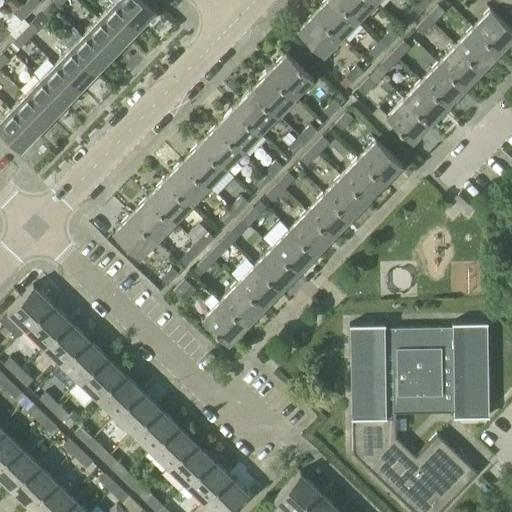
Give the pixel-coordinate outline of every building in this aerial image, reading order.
[(14,0),(10,0),(7,4),(14,11),(19,5),(14,0)] [(30,10),(39,0),(38,0),(26,0),(23,4),(30,10)] [(47,16),(57,7),(50,0),(41,10),(47,16)] [(137,25),(112,0),(97,15),(122,40),(137,25)] [(111,0),(112,0),(137,25),(152,9),(142,0),(111,0)] [(357,18),(338,0),(321,0),(312,10),(340,36),(357,18)] [(374,0),(373,0),(338,0),(357,18),(374,0)] [(419,9),(428,0),(416,0),(413,3),(419,9)] [(510,13),(511,10),(511,0),(506,0),(502,5),(510,13)] [(409,20),(419,9),(413,3),(402,14),(409,20)] [(432,21),(443,10),(437,3),(426,15),(432,21)] [(20,20),(30,10),(23,4),(14,13),(20,20)] [(511,36),(511,28),(488,6),(471,24),(498,50),(511,36)] [(340,36),(312,10),(295,28),(322,54),(340,36)] [(122,40),(97,15),(82,31),(108,55),(122,40)] [(421,33),(432,21),(426,15),(414,26),(421,33)] [(27,37),(37,27),(30,21),(21,31),(27,37)] [(0,40),(10,30),(3,24),(0,27),(0,40)] [(498,50),(471,24),(454,42),(481,68),(498,50)] [(385,45),(396,33),(390,27),(378,39),(385,45)] [(18,47),(27,37),(21,31),(11,40),(18,47)] [(108,55),(82,31),(67,46),(93,71),(108,55)] [(374,56),(385,45),(378,39),(367,50),(374,56)] [(398,57),(409,45),(402,39),(391,50),(398,57)] [(481,68),(454,42),(436,60),(464,86),(481,68)] [(93,71),(67,46),(53,62),(78,86),(93,71)] [(311,77),(284,50),(267,68),(294,95),(311,77)] [(386,68),(398,57),(391,50),(380,62),(386,68)] [(464,86),(436,60),(419,78),(446,104),(464,86)] [(78,86),(53,62),(38,77),(63,101),(78,86)] [(350,81),(362,69),(355,63),(343,75),(350,81)] [(294,95),(267,68),(249,86),(277,112),(294,95)] [(362,93),(374,81),(367,75),(356,86),(362,93)] [(63,101),(38,77),(23,92),(48,117),(63,101)] [(446,104),(419,78),(402,95),(429,122),(446,104)] [(277,112),(249,86),(232,104),(259,130),(277,112)] [(48,117),(23,92),(8,108),(34,132),(48,117)] [(333,97),(322,109),(328,115),(340,104),(339,103),(343,99),(337,93),(333,97)] [(429,122),(402,95),(384,113),(412,140),(429,122)] [(259,130),(232,104),(215,122),(242,148),(259,130)] [(34,132),(8,108),(0,115),(0,129),(19,147),(34,132)] [(340,127),(352,115),(345,109),(334,121),(340,127)] [(242,148),(215,122),(197,140),(225,166),(242,148)] [(305,139),(316,128),(309,122),(298,133),(305,139)] [(293,151),(305,139),(298,133),(287,145),(293,151)] [(317,151),(328,140),(321,134),(311,145),(317,151)] [(401,163),(373,136),(356,154),(383,181),(401,163)] [(225,166),(197,140),(180,158),(208,184),(225,166)] [(305,163),(317,151),(311,145),(299,157),(305,163)] [(383,181),(356,154),(339,172),(366,199),(383,181)] [(208,184),(180,158),(163,176),(190,202),(208,184)] [(270,175),(281,164),(275,158),(264,169),(270,175)] [(259,187),(270,175),(264,169),(252,181),(259,187)] [(282,187),(293,176),(287,170),(276,181),(282,187)] [(366,199),(339,172),(321,190),(349,216),(366,199)] [(190,202),(163,176),(146,194),(173,220),(190,202)] [(271,199),(282,187),(276,181),(265,192),(271,199)] [(349,216),(321,190),(304,208),(331,234),(349,216)] [(236,211),(247,199),(241,193),(229,205),(236,211)] [(173,220),(146,194),(128,212),(156,238),(173,220)] [(225,222),(236,211),(229,205),(218,216),(225,222)] [(248,223),(259,211),(252,205),(241,216),(248,223)] [(331,234),(304,208),(287,226),(314,252),(331,234)] [(156,238),(128,212),(111,229),(139,256),(156,238)] [(237,234),(248,223),(241,216),(230,228),(237,234)] [(314,252),(287,226),(269,244),(297,270),(314,252)] [(201,247),(212,235),(206,229),(195,241),(201,247)] [(190,259),(201,247),(195,241),(183,252),(190,259)] [(213,258),(224,247),(218,241),(207,252),(213,258)] [(297,270),(269,244),(252,262),(279,288),(297,270)] [(202,270),(213,258),(207,252),(196,264),(202,270)] [(279,288),(252,262),(235,279),(262,306),(279,288)] [(166,283),(177,272),(171,265),(160,277),(166,283)] [(179,295),(189,283),(183,277),(172,288),(179,295)] [(262,306),(235,279),(217,297),(245,324),(262,306)] [(32,282),(0,315),(0,320),(16,335),(24,327),(50,300),(32,282)] [(245,324),(217,297),(200,315),(228,342),(245,324)] [(41,344),(68,317),(50,300),(24,327),(41,344)] [(59,362),(86,334),(68,317),(41,344),(59,362)] [(383,322),(348,322),(350,416),(351,416),(352,450),(415,511),(435,511),(476,470),(436,431),(414,453),(395,434),(394,410),(441,409),(440,406),(447,406),(452,406),(452,415),(487,414),(486,320),(451,320),(451,322),(451,329),(440,329),(440,324),(394,325),(394,330),(383,330),(383,323),(383,322)] [(77,379),(103,352),(86,334),(59,362),(77,379)] [(95,396),(121,369),(103,352),(77,379),(95,396)] [(20,366),(9,355),(3,362),(14,372),(20,366)] [(32,377),(20,366),(14,372),(26,384),(32,377)] [(113,414),(139,386),(121,369),(95,396),(113,414)] [(8,378),(0,370),(0,383),(2,385),(8,378)] [(20,390),(8,378),(2,385),(14,396),(20,390)] [(131,431),(157,404),(139,386),(113,414),(131,431)] [(56,401),(45,390),(39,396),(50,407),(56,401)] [(68,412),(56,401),(50,407),(61,418),(68,412)] [(44,413),(33,402),(26,409),(38,419),(44,413)] [(149,448),(175,421),(157,404),(131,431),(149,448)] [(56,424),(44,413),(38,419),(49,431),(56,424)] [(167,466),(193,438),(175,421),(149,448),(167,466)] [(92,435),(80,424),(74,430),(86,442),(92,435)] [(0,458),(16,441),(0,425),(0,458)] [(103,446),(92,435),(86,442),(97,453),(103,446)] [(80,448),(68,437),(62,443),(74,454),(80,448)] [(185,483),(211,456),(193,438),(167,466),(185,483)] [(0,478),(8,486),(34,458),(16,441),(0,458),(0,478)] [(91,459),(80,448),(74,454),(85,465),(91,459)] [(202,500),(229,473),(211,456),(185,483),(202,500)] [(26,503),(52,476),(34,458),(8,486),(26,503)] [(127,470),(116,459),(110,465),(121,477),(127,470)] [(139,481),(127,470),(121,477),(133,487),(139,481)] [(288,511),(293,511),(317,487),(299,470),(273,497),(288,511)] [(115,482),(104,471),(98,478),(109,489),(115,482)] [(214,511),(225,511),(247,490),(229,473),(202,500),(214,511)] [(35,511),(52,511),(70,493),(52,476),(26,503),(35,511)] [(127,494),(115,482),(109,489),(121,500),(127,494)] [(327,511),(335,505),(317,487),(293,511),(327,511)] [(86,511),(88,510),(70,493),(52,511),(86,511)] [(163,505),(151,493),(145,500),(157,511),(163,505)]
